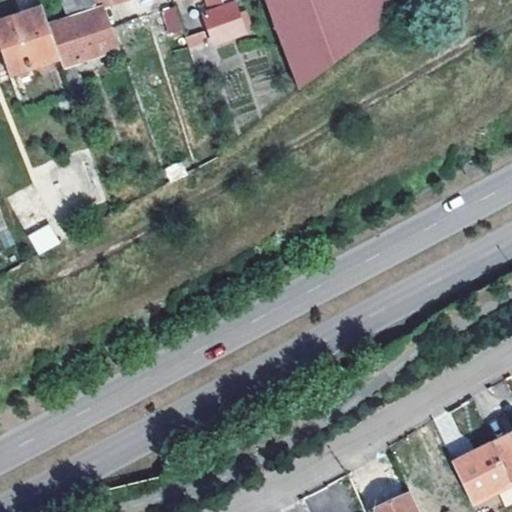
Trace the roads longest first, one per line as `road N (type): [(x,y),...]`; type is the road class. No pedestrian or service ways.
road 1 (primary): [(511,182),(0,456)]
road 2 (primary): [(0,511),(511,239)]
road 3 (track): [(41,282),(511,24)]
road 4 (residential): [(232,511),(511,351)]
